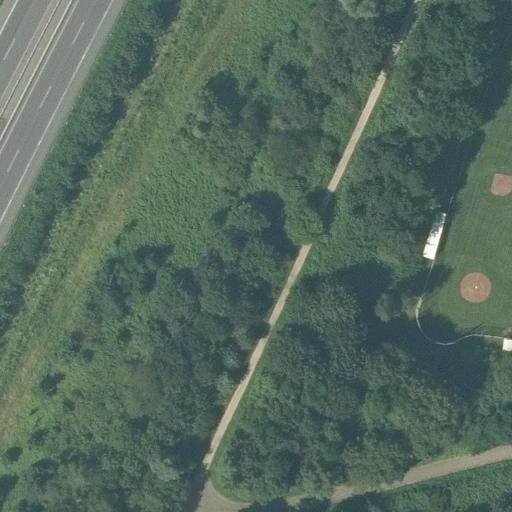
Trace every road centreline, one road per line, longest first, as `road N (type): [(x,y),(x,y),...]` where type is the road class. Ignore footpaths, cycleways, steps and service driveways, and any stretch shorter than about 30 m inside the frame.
road 1 (track): [(175,511),(427,0)]
road 2 (track): [(186,490),(246,511),(511,451)]
road 3 (motorway): [(0,193),(99,0)]
